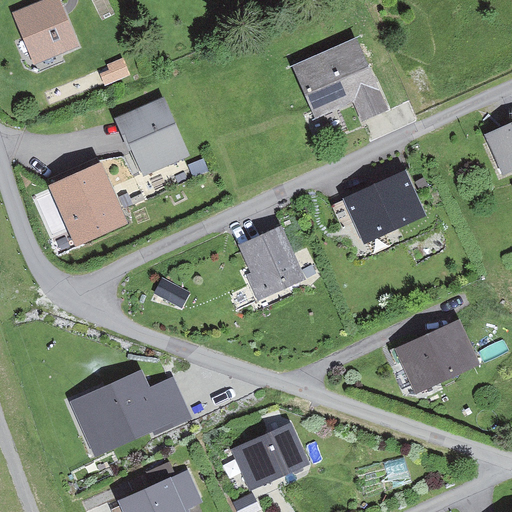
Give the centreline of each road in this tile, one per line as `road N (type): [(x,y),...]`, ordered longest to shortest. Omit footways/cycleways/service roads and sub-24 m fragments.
road 1 (residential): [(65,292),(511,82)]
road 2 (residential): [(65,292),(105,321),(511,463)]
road 3 (residential): [(0,165),(39,274),(65,292)]
